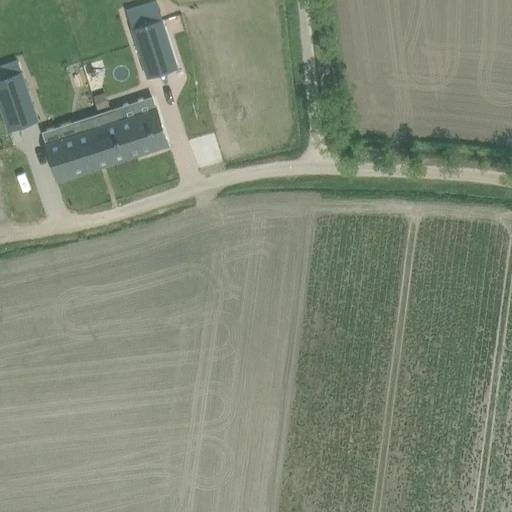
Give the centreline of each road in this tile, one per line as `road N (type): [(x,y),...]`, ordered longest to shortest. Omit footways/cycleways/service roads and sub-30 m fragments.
road 1 (unclassified): [(106,214),(260,169),(318,166)]
road 2 (unclassified): [(511,180),(318,166)]
road 3 (unclassified): [(318,166),(301,0)]
